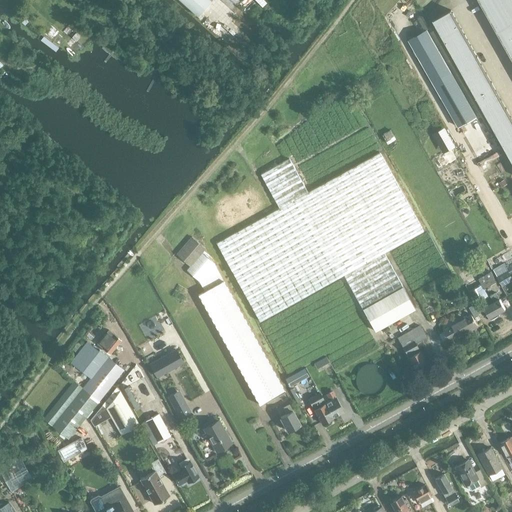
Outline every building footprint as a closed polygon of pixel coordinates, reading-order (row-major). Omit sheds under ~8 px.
[(212,1),(210,0),(180,0),(198,16),(212,1)] [(511,0),(479,0),(511,58),(511,0)] [(451,10),(433,20),(511,160),(511,118),(496,90),(451,10)] [(70,48),(85,32),(80,28),(78,30),(70,24),(64,31),(66,34),(58,43),(63,47),(66,45),(70,48)] [(407,37),(459,127),(477,117),(425,27),(407,37)] [(444,126),(434,132),(444,150),(454,144),(444,126)] [(391,129),(382,134),(390,148),(397,145),(394,140),(396,139),(391,129)] [(288,158),(284,161),(260,174),(279,208),(216,243),(226,262),(259,322),(343,274),(376,332),(410,313),(414,311),(383,254),(390,249),(423,231),(379,152),(307,192),(288,158)] [(498,181),(501,186),(507,182),(504,178),(498,181)] [(197,294),(259,405),(284,390),(223,280),(213,263),(214,262),(202,252),(205,249),(191,237),(178,253),(176,254),(190,266),(186,270),(198,281),(204,291),(197,294)] [(488,295),(484,288),(497,281),(484,259),(472,266),(471,266),(458,273),(475,303),(488,295)] [(511,275),(511,274),(511,273),(511,265),(507,268),(508,269),(497,276),(502,286),(511,280),(511,275)] [(492,295),(495,300),(484,307),(490,318),(490,317),(491,319),(500,315),(499,312),(506,308),(500,299),(496,292),(492,295)] [(472,305),(469,307),(475,317),(478,315),(472,305)] [(472,313),(445,328),(451,339),(463,332),(464,334),(479,326),(472,313)] [(419,325),(397,338),(416,371),(427,365),(415,343),(426,337),(419,325)] [(97,344),(110,354),(121,340),(108,330),(97,344)] [(43,419),(68,439),(124,369),(85,342),(69,362),(81,371),(43,419)] [(150,364),(157,376),(183,361),(176,349),(150,364)] [(326,356),(320,359),(324,365),(329,362),(326,356)] [(295,373),(285,378),(290,386),(300,381),(295,373)] [(133,383),(125,386),(134,408),(141,405),(133,383)] [(190,411),(178,390),(168,396),(180,417),(190,411)] [(333,418),(333,417),(344,411),(332,390),(325,394),(329,400),(324,403),(333,418)] [(119,435),(138,424),(119,391),(105,409),(119,435)] [(308,398),(322,424),(333,418),(324,403),(321,404),(320,402),(324,400),(320,391),(308,398)] [(280,417),(288,431),(300,424),(289,404),(282,407),(286,413),(280,417)] [(157,442),(170,435),(159,413),(146,420),(157,442)] [(218,419),(203,428),(216,451),(231,443),(218,419)] [(511,435),(499,443),(510,463),(511,463),(511,464),(511,435)] [(58,449),(64,460),(87,448),(80,436),(58,449)] [(40,446),(45,454),(50,451),(46,443),(40,446)] [(488,475),(501,468),(490,447),(477,454),(488,475)] [(21,456),(10,462),(22,484),(33,478),(21,456)] [(180,465),(178,467),(187,483),(199,476),(189,460),(188,461),(186,458),(179,463),(180,465)] [(158,476),(164,472),(157,460),(151,464),(154,471),(140,479),(140,480),(140,479),(154,503),(154,504),(169,495),(158,476)] [(479,469),(474,472),(468,460),(455,467),(465,486),(477,480),(481,487),(487,483),(479,469)] [(22,484),(10,462),(0,467),(0,471),(10,490),(22,484)] [(450,506),(459,501),(452,488),(444,474),(435,479),(450,506)] [(168,476),(162,479),(170,492),(176,489),(168,476)] [(419,504),(420,503),(432,497),(425,484),(412,491),(419,504)] [(124,511),(121,504),(128,501),(119,486),(100,496),(106,508),(99,511),(124,511)] [(410,511),(401,495),(390,501),(395,511),(410,511)] [(0,511),(13,511),(8,502),(0,506),(0,511)]
